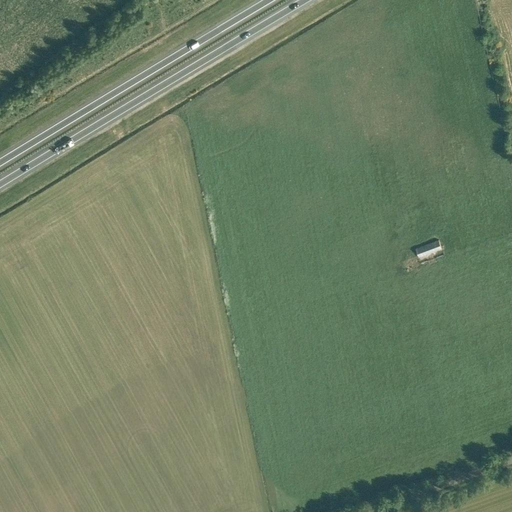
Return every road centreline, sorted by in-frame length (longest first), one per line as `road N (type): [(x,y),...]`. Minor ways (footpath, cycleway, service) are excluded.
road 1 (trunk): [(0,183),(303,0)]
road 2 (trunk): [(270,0),(0,162)]
road 3 (unclassified): [(372,511),(511,461)]
